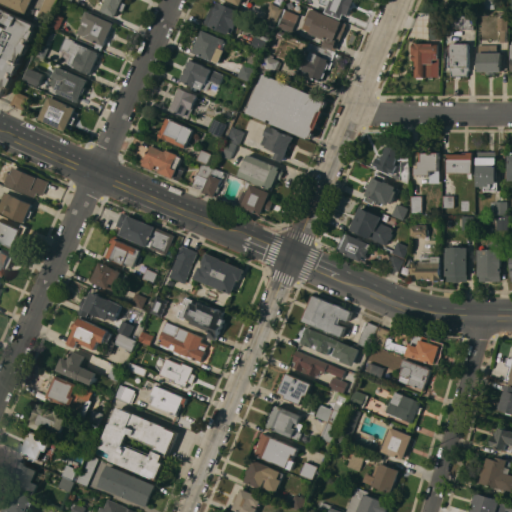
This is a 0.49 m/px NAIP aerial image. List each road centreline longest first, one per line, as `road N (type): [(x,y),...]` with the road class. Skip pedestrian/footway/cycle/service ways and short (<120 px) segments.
road 1 (tertiary): [(400,0),(184,511)]
road 2 (secondary): [(511,313),(446,313),(391,301),(0,130)]
road 3 (residential): [(171,0),(0,389)]
road 4 (residential): [(486,313),(427,511)]
road 5 (residential): [(511,114),(352,114)]
